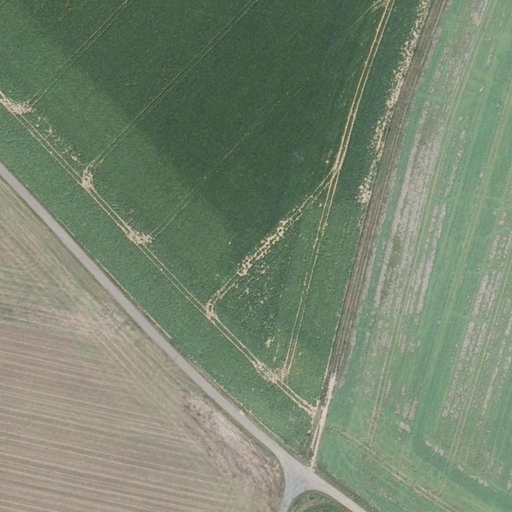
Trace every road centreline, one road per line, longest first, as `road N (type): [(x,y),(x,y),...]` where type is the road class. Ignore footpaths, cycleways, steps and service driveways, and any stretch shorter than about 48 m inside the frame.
road 1 (tertiary): [(0,168),(186,368),(306,477),(359,511)]
road 2 (track): [(306,477),(383,144),(435,0)]
